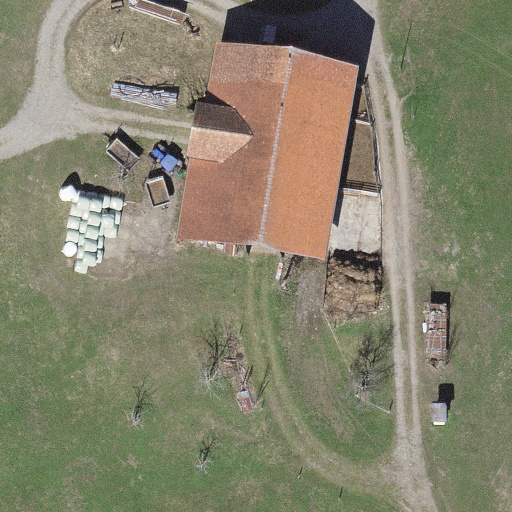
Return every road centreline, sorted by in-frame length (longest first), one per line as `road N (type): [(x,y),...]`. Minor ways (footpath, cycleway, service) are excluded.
road 1 (unclassified): [(358,0),(355,25),(390,157),(404,452),(423,511)]
road 2 (track): [(0,147),(17,146),(50,112),(56,24),(76,0)]
road 3 (track): [(194,0),(270,28),(355,25)]
